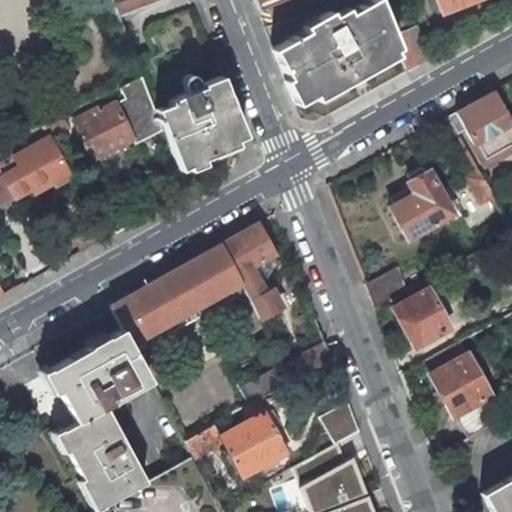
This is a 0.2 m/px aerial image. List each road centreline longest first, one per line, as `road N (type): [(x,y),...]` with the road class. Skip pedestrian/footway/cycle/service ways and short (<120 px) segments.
road 1 (residential): [(289,167),(422,511)]
road 2 (residential): [(0,330),(289,167)]
road 3 (residential): [(289,167),(511,45)]
road 4 (residential): [(221,0),(289,167)]
